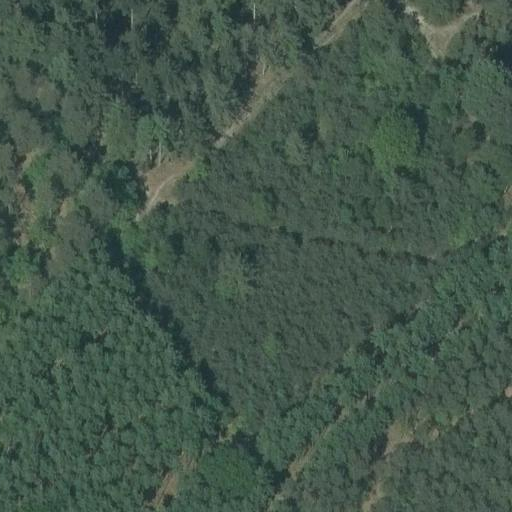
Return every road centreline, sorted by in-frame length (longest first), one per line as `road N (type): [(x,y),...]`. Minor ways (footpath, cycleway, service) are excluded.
road 1 (track): [(0,34),(161,184),(0,354)]
road 2 (track): [(332,0),(161,184)]
